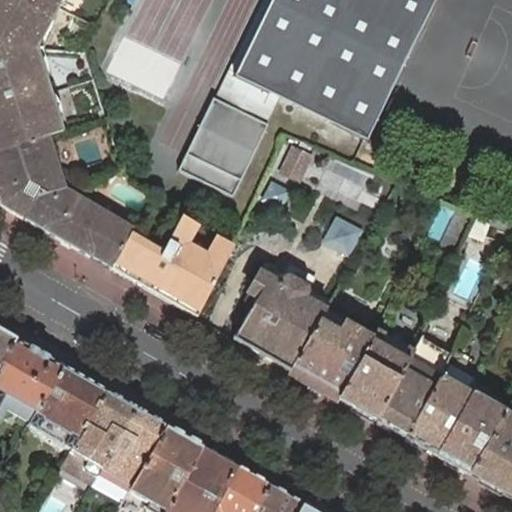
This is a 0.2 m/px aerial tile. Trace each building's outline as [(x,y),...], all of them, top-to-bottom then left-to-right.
[(0,0),(0,47),(33,50),(34,39),(40,26),(50,23),(57,9),(53,0),(0,0)] [(53,0),(57,9),(61,0),(53,0)] [(262,0),(220,86),(229,90),(272,0),(262,0)] [(272,0),(229,90),(263,106),(269,93),(365,139),(433,0),(272,0)] [(33,50),(36,51),(50,23),(40,26),(34,39),(33,50)] [(33,50),(0,47),(0,151),(46,138),(59,134),(33,50)] [(212,100),(181,173),(239,198),(269,124),(212,100)] [(46,138),(0,151),(0,166),(7,170),(51,194),(71,188),(67,176),(56,172),(46,138)] [(313,158),(291,146),(277,174),(300,186),(313,158)] [(0,206),(23,220),(35,198),(51,194),(7,170),(0,166),(0,206)] [(291,192),(271,182),(260,202),(280,212),(291,192)] [(68,246),(110,270),(129,235),(115,228),(102,220),(51,194),(35,198),(23,220),(68,246)] [(362,232),(335,217),(321,244),(347,259),(362,232)] [(469,236),(481,242),(484,237),(489,221),(478,217),(469,236)] [(219,274),(227,257),(175,227),(161,254),(129,235),(110,270),(194,318),(219,274)] [(318,321),(324,312),(302,299),(305,293),(303,288),(288,280),(284,281),(281,286),(263,276),(259,274),(248,294),(244,301),(253,306),(233,340),(289,372),(318,321)] [(329,315),(324,312),(318,321),(289,372),(337,400),(370,341),(360,336),(354,333),(345,328),(346,325),(339,320),(329,315)] [(383,336),(375,332),(375,333),(370,341),(337,400),(374,421),(402,371),(407,363),(408,360),(413,352),(404,347),(399,358),(377,346),(383,336)] [(0,364),(14,341),(0,333),(0,364)] [(399,358),(404,347),(397,344),(390,340),(383,336),(377,346),(399,358)] [(448,359),(449,356),(441,352),(435,349),(423,342),(420,340),(413,352),(408,360),(407,363),(402,371),(374,421),(404,439),(433,388),(438,378),(445,366),(448,359)] [(61,368),(14,341),(0,364),(0,416),(0,417),(4,410),(10,413),(19,418),(28,424),(34,413),(61,368)] [(445,366),(438,378),(433,388),(404,439),(435,456),(469,395),(473,387),(475,383),(445,366)] [(104,393),(61,368),(34,413),(28,424),(27,427),(35,432),(62,448),(70,452),(74,446),(98,405),(104,393)] [(489,406),(493,399),(489,396),(473,387),(469,395),(489,406)] [(134,410),(104,393),(74,446),(70,452),(69,454),(65,461),(61,468),(91,486),(95,478),(100,471),(134,410)] [(502,414),(506,406),(493,399),(489,406),(469,395),(435,456),(467,475),(502,414)] [(511,409),(506,406),(502,414),(511,419),(511,409)] [(165,428),(134,410),(100,471),(95,478),(91,486),(122,504),(128,493),(130,489),(165,428)] [(467,475),(511,500),(511,419),(502,414),(467,475)] [(164,511),(200,448),(165,428),(130,489),(128,493),(122,504),(120,507),(128,511),(164,511)] [(211,511),(235,468),(200,448),(164,511),(211,511)] [(253,511),(267,486),(235,468),(211,511),(253,511)] [(0,476),(0,509),(14,485),(0,476)] [(296,511),(300,505),(267,486),(253,511),(296,511)]
